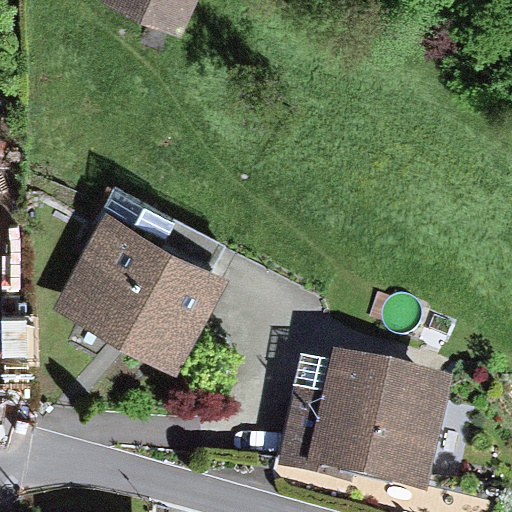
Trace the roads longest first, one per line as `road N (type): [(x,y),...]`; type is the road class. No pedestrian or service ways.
road 1 (motorway): [(0,74),(273,37),(511,22)]
road 2 (residential): [(0,448),(242,511)]
